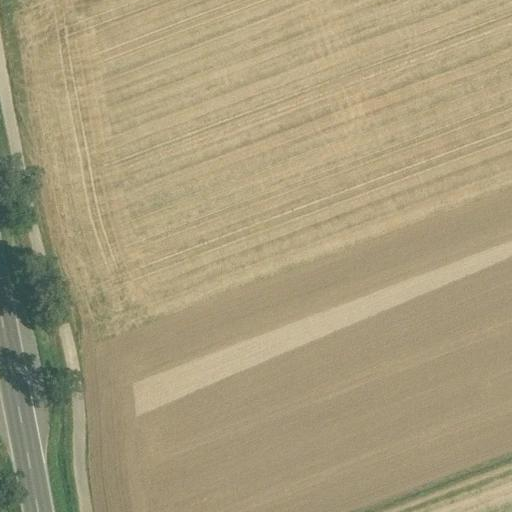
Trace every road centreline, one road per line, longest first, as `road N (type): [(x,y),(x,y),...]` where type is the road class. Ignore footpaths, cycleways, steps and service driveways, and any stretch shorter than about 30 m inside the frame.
road 1 (track): [(87,511),(67,325),(39,251),(0,51)]
road 2 (secondary): [(0,315),(35,511)]
road 3 (track): [(395,511),(511,471)]
